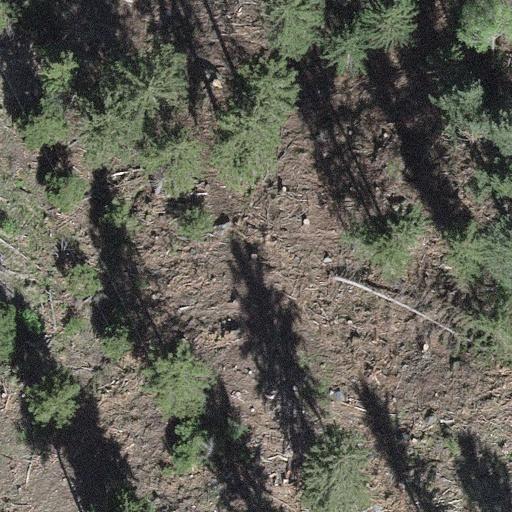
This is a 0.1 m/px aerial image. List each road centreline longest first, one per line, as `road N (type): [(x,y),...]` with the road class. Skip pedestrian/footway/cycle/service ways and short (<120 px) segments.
road 1 (motorway): [(209,511),(511,23)]
road 2 (motorway): [(177,0),(0,285)]
